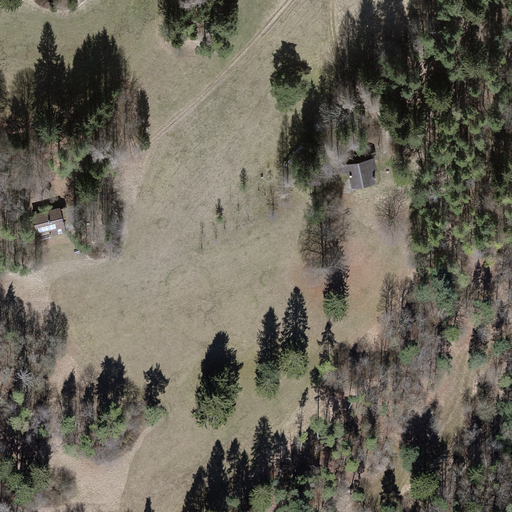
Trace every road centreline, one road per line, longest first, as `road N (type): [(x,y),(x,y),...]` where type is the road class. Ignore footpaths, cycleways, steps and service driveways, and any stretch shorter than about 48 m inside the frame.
road 1 (track): [(290,0),(247,55),(121,165),(59,170)]
road 2 (track): [(426,511),(511,396)]
